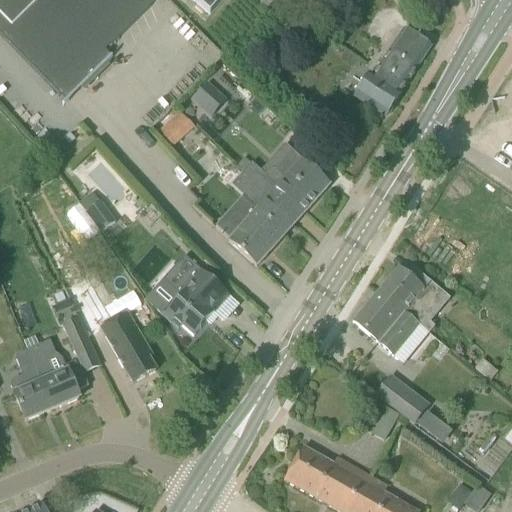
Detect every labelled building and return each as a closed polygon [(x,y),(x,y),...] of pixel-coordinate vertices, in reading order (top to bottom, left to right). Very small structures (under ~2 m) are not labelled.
[(0,0),(0,39),(58,98),(73,83),(80,90),(111,59),(110,58),(109,59),(103,53),(149,8),(140,0),(0,0)] [(189,0),(209,17),(223,0),(189,0)] [(266,14),(281,27),(297,7),(288,0),(260,0),(257,4),(267,12),(266,14)] [(313,12),(318,24),(335,17),(330,5),(313,12)] [(368,76),(353,99),(384,119),(399,96),(430,49),(403,31),(372,79),(368,76)] [(205,87),(192,101),(203,111),(216,96),(205,87)] [(157,133),(172,149),(192,130),(177,115),(157,133)] [(69,136),(62,141),(67,147),(74,142),(69,136)] [(245,200),(215,233),(227,243),(255,268),(272,250),(293,227),(329,186),(314,173),(291,153),(283,147),(275,156),(282,163),(274,171),(269,172),(264,178),(250,165),(241,175),(240,177),(230,187),(245,200)] [(85,215),(84,216),(99,236),(114,225),(99,204),(98,205),(91,196),(78,206),(85,215)] [(184,258),(144,302),(158,314),(163,318),(178,331),(181,328),(192,339),(213,315),(228,299),(216,287),(201,274),(198,271),(184,258)] [(428,326),(449,301),(412,270),(407,277),(397,270),(352,325),(393,359),(394,358),(403,366),(433,329),(428,326)] [(68,304),(84,332),(107,320),(85,279),(64,291),(70,303),(68,304)] [(147,360),(151,358),(126,316),(100,332),(132,386),(155,373),(147,360)] [(76,321),(62,327),(84,376),(98,369),(76,321)] [(87,388),(82,377),(80,371),(77,371),(74,364),(64,368),(61,361),(54,356),(43,360),(38,348),(27,352),(51,412),(78,401),(75,394),(87,388)] [(51,412),(27,352),(16,357),(14,361),(20,378),(11,382),(9,387),(25,424),(51,412)] [(481,361),(472,372),(487,384),(496,374),(481,361)] [(373,399),(412,429),(428,408),(389,378),(373,399)] [(511,430),(503,442),(511,449),(511,448),(511,430)] [(283,483),(333,511),(411,511),(383,496),(386,489),(336,461),(332,467),(302,450),(283,483)] [(478,486),(474,492),(462,484),(452,498),(472,511),(479,511),(492,495),(478,486)]
